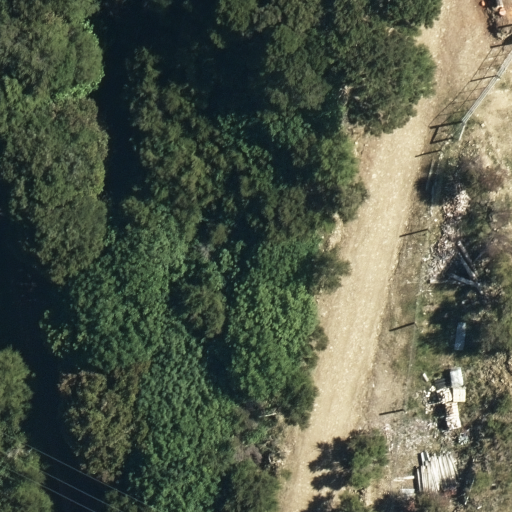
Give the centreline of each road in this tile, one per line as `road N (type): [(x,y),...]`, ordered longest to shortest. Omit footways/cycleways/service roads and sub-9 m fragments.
road 1 (track): [(305,511),(411,0)]
road 2 (track): [(0,281),(93,511)]
